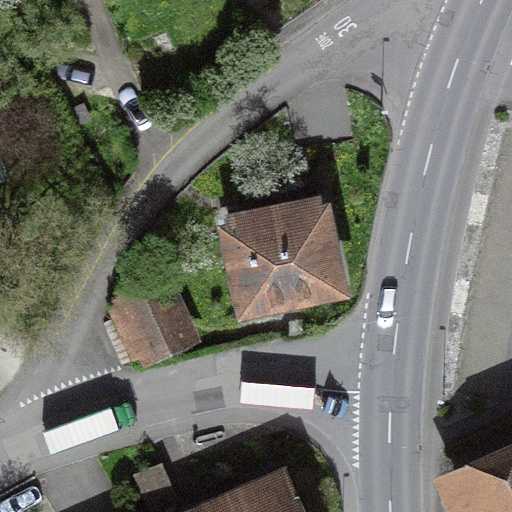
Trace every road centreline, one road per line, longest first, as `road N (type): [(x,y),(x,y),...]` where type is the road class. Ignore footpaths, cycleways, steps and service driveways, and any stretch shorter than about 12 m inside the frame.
road 1 (residential): [(0,455),(141,396),(277,395),(390,408)]
road 2 (tertiary): [(467,30),(419,193),(390,408)]
